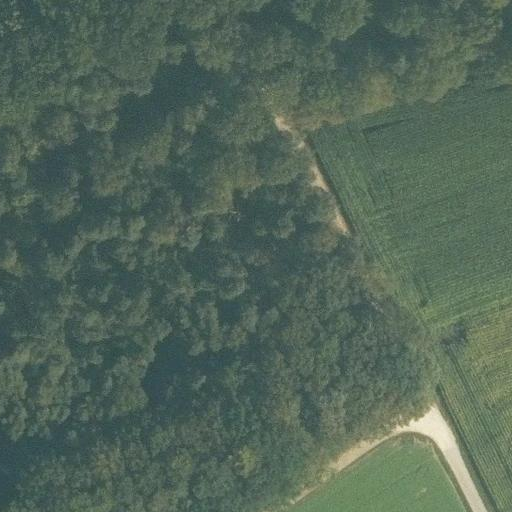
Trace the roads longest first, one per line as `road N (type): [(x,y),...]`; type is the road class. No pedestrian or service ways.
road 1 (track): [(269,511),(425,404),(226,0)]
road 2 (unclassified): [(479,511),(425,404)]
